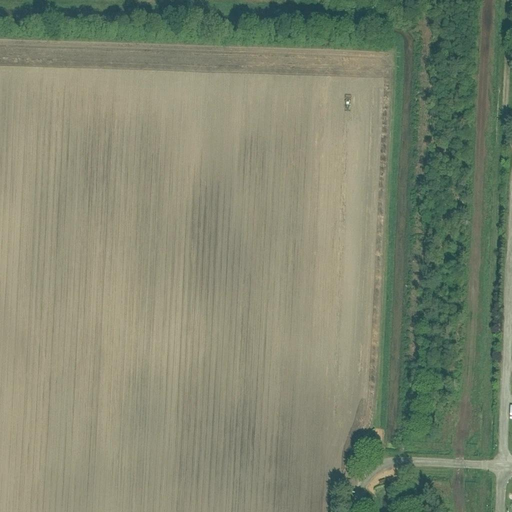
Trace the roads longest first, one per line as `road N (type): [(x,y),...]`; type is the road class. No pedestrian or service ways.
road 1 (track): [(461,511),(487,0)]
road 2 (residential): [(511,197),(502,464)]
road 3 (unclassified): [(502,464),(395,461),(373,471),(356,511)]
road 4 (track): [(511,137),(508,0)]
